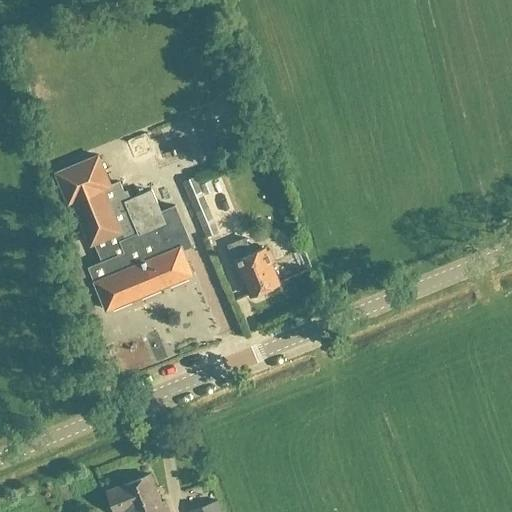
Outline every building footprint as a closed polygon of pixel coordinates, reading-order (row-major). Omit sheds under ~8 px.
[(164,162),(212,153),(206,124),(222,121),(221,114),(186,120),(191,145),(162,150),(164,162)] [(126,160),(148,153),(142,137),(121,144),(126,160)] [(190,274),(181,252),(190,248),(172,206),(158,212),(148,191),(124,202),(116,183),(107,186),(94,157),(52,175),(65,206),(72,203),(90,246),(94,244),(102,262),(88,269),(106,311),(190,274)] [(186,197),(199,191),(194,178),(181,184),(186,197)] [(199,191),(186,197),(204,240),(217,234),(199,191)] [(242,239),(226,246),(232,261),(231,262),(240,283),(243,281),(249,297),(253,296),(255,297),(273,289),(274,286),(311,270),(302,248),(291,253),(293,259),(270,268),(268,264),(271,262),(266,251),(263,252),(262,248),(249,254),(242,239)] [(161,357),(156,344),(143,350),(140,343),(115,354),(124,373),(161,357)] [(150,476),(106,492),(113,511),(168,511),(164,502),(160,504),(150,476)] [(3,511),(27,511),(34,510),(30,496),(1,505),(3,511)] [(220,511),(217,502),(190,511),(220,511)]
